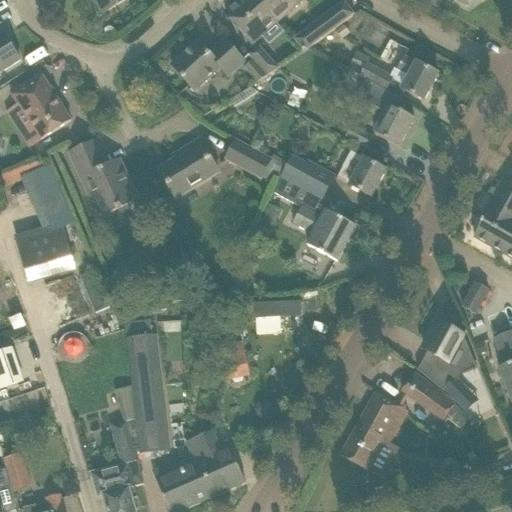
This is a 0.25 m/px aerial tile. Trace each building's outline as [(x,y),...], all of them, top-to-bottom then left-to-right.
[(126,0),(98,0),(106,13),(126,0)] [(276,23),(255,0),(241,0),(225,14),(252,44),(276,23)] [(298,0),(255,0),(276,23),(300,2),(298,0)] [(312,30),(320,41),(346,21),(337,10),(312,30)] [(343,27),(336,32),(342,40),(349,34),(343,27)] [(0,73),(20,61),(3,34),(0,35),(0,73)] [(268,77),(249,55),(242,61),(225,41),(209,55),(199,43),(172,67),(194,91),(219,69),(227,79),(242,66),(257,84),(268,77)] [(259,46),(249,55),(268,77),(279,69),(259,46)] [(359,77),(385,92),(393,78),(367,64),(370,59),(357,52),(347,70),(359,77)] [(401,89),(407,92),(425,102),(439,77),(404,57),(396,71),(407,77),(401,89)] [(335,71),(327,77),(336,88),(344,82),(335,71)] [(10,94),(40,142),(71,121),(41,74),(10,94)] [(365,113),(380,121),(373,133),(399,148),(414,119),(374,97),(365,113)] [(345,138),(366,150),(373,137),(352,125),(345,138)] [(224,161),(261,181),(272,160),(235,140),(224,161)] [(158,170),(169,188),(177,201),(219,175),(199,141),(180,153),(182,156),(158,170)] [(89,200),(94,198),(103,217),(138,201),(119,161),(107,167),(95,142),(68,155),(89,200)] [(337,179),(348,186),(372,198),(386,172),(352,153),(337,179)] [(292,157),(280,179),(281,180),(308,196),(310,193),(323,200),(336,177),(308,161),(306,165),(292,157)] [(281,180),(274,196),(300,211),(293,225),(312,235),(306,246),(336,263),(356,227),(336,217),(339,210),(323,200),(310,193),(308,196),(281,180)] [(487,214),(474,238),(511,259),(511,184),(504,180),(485,213),(487,214)] [(269,207),(259,229),(271,234),(280,212),(269,207)] [(14,237),(28,285),(75,272),(62,224),(14,237)] [(462,307),(476,315),(489,291),(475,284),(462,307)] [(427,352),(416,371),(441,391),(449,399),(455,404),(469,392),(458,380),(461,375),(476,369),(463,337),(453,331),(456,326),(453,317),(448,315),(443,325),(439,323),(424,350),(427,352)] [(511,329),(507,331),(508,334),(494,339),(505,367),(498,369),(511,402),(511,329)] [(154,337),(127,340),(141,455),(158,453),(158,451),(153,417),(163,416),(154,337)] [(219,350),(226,382),(249,377),(243,345),(219,350)] [(483,345),(475,347),(478,355),(485,353),(483,345)] [(401,392),(443,422),(455,404),(449,399),(414,374),(401,392)] [(340,457),(367,471),(403,407),(377,392),(340,457)] [(258,404),(255,412),(258,419),(265,422),(273,419),(276,412),(273,404),(266,401),(258,404)] [(153,472),(169,511),(179,511),(245,483),(230,449),(221,453),(212,431),(208,433),(189,442),(194,454),(153,472)] [(242,439),(250,456),(262,451),(254,433),(242,439)] [(115,443),(122,470),(91,479),(97,499),(103,497),(107,511),(134,511),(131,500),(137,498),(134,487),(143,485),(130,439),(115,443)] [(3,461),(13,493),(32,488),(22,455),(3,461)] [(0,511),(2,511),(2,509),(13,506),(5,478),(0,479),(0,511)] [(46,500),(47,504),(23,510),(23,511),(64,511),(61,496),(46,500)]
